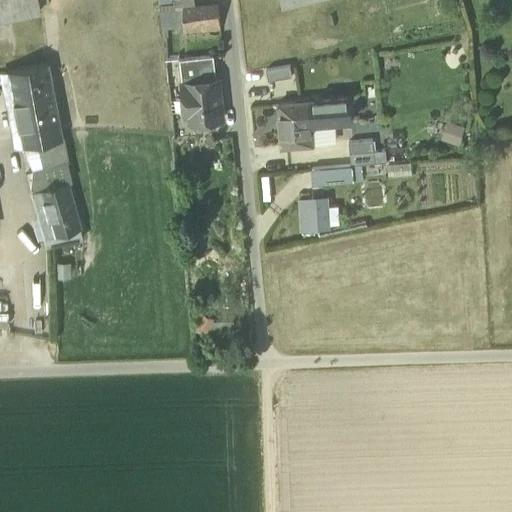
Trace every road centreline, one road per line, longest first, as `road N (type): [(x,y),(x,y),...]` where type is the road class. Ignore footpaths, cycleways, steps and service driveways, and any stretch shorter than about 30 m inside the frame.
road 1 (track): [(511,356),(0,372)]
road 2 (unclassified): [(228,0),(262,363)]
road 3 (track): [(267,511),(262,363)]
